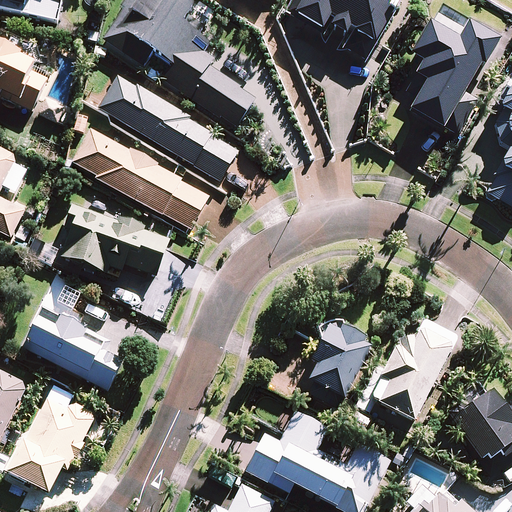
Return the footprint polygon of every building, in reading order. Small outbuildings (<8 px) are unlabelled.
[(0,0),(0,13),(58,26),(63,4),(42,0),(0,0)] [(128,15),(106,47),(147,75),(157,61),(175,74),(167,87),(224,126),(225,124),(241,134),(260,106),(243,95),(244,93),(214,72),(219,65),(197,51),(200,46),(211,54),(214,49),(203,41),(209,33),(193,23),(198,16),(174,0),(172,3),(167,0),(145,0),(141,6),(132,1),(124,13),(128,15)] [(301,0),(289,21),(326,42),(335,27),(339,30),(335,38),(349,46),(354,38),(358,40),(349,56),(370,68),(408,3),(402,0),(301,0)] [(414,120),(447,139),(449,135),(461,142),(482,106),(470,100),(485,74),(488,75),(503,50),(473,33),(464,49),(434,32),(415,65),(427,71),(410,99),(422,106),(414,120)] [(35,62),(0,45),(0,102),(31,116),(47,82),(30,74),(35,62)] [(499,145),(495,153),(503,157),(482,193),(511,210),(511,82),(497,108),(496,111),(494,113),(493,115),(492,118),(492,121),(491,123),(491,126),(491,128),(492,131),(492,134),(493,136),(494,139),(495,141),(497,143),(499,145)] [(122,83),(102,114),(224,189),(243,158),(197,129),(191,122),(133,86),(122,83)] [(88,119),(79,117),(76,132),(85,134),(88,119)] [(132,157),(95,136),(76,169),(100,182),(99,185),(166,223),(167,221),(196,237),(215,204),(161,173),(162,171),(134,155),(132,157)] [(0,198),(0,196),(15,167),(14,157),(0,149),(0,235),(12,242),(27,213),(0,198)] [(123,210),(103,202),(99,216),(73,206),(64,230),(69,232),(60,258),(119,280),(124,267),(156,280),(170,244),(118,224),(123,210)] [(107,315),(79,300),(74,311),(102,326),(107,315)] [(108,393),(123,362),(100,351),(103,345),(85,336),(86,333),(43,311),(26,345),(88,376),(85,382),(108,393)] [(400,338),(369,398),(377,402),(376,405),(412,422),(453,340),(421,324),(411,344),(400,338)] [(314,366),(306,383),(311,386),(306,396),(336,411),(367,348),(360,345),(363,340),(338,328),(335,333),(325,328),(307,363),(314,366)] [(0,449),(2,451),(30,397),(28,389),(5,377),(0,378),(0,449)] [(511,408),(508,402),(499,408),(487,390),(446,418),(489,478),(511,461),(511,408)] [(27,448),(10,480),(53,502),(67,475),(72,478),(99,425),(96,418),(81,410),(73,412),(72,416),(52,405),(29,449),(27,448)] [(293,494),(328,511),(334,511),(368,511),(392,466),(358,449),(347,469),(318,455),(329,434),(295,417),(284,438),(280,447),(264,438),(244,476),(289,500),(293,494)] [(451,510),(422,485),(404,505),(411,511),(410,511),(466,511),(457,503),(451,510)] [(273,511),(277,506),(243,489),(230,511),(219,511),(215,510),(214,511),(273,511)]
